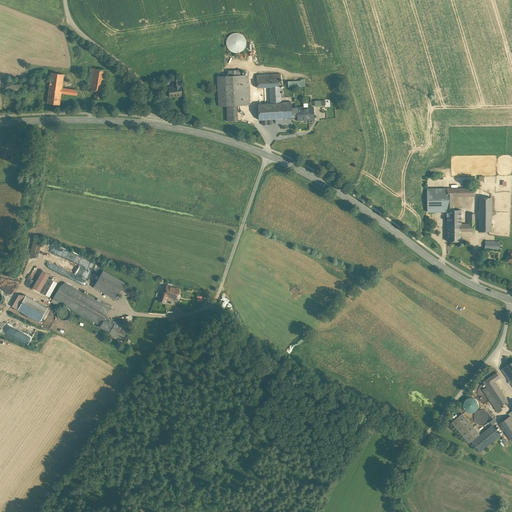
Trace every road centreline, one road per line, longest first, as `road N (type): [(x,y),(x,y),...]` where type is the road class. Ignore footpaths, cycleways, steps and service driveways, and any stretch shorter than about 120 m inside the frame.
road 1 (secondary): [(511,299),(438,264),(300,170),(229,141),(155,125)]
road 2 (track): [(212,305),(279,363),(398,421),(416,444)]
road 3 (unclassified): [(511,302),(501,343),(406,458),(391,490),(396,511)]
road 4 (track): [(191,511),(279,363)]
road 5 (unclassified): [(155,125),(155,94),(83,36),(65,0)]
road 6 (secondary): [(155,125),(0,122)]
